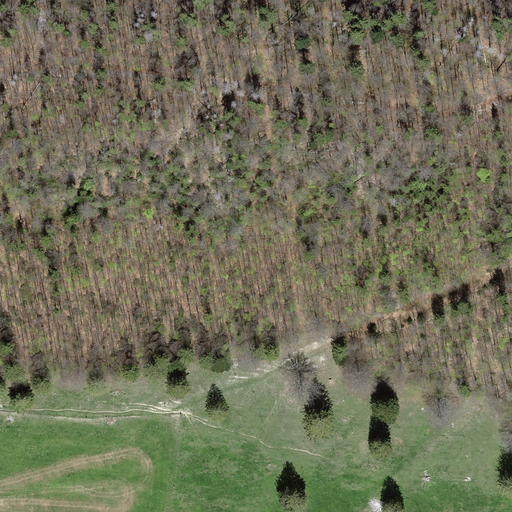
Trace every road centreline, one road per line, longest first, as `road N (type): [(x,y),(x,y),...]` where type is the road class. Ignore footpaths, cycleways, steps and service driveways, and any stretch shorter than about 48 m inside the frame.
road 1 (track): [(511,93),(482,107),(417,105),(145,74),(0,71)]
road 2 (track): [(375,324),(451,298),(511,264)]
